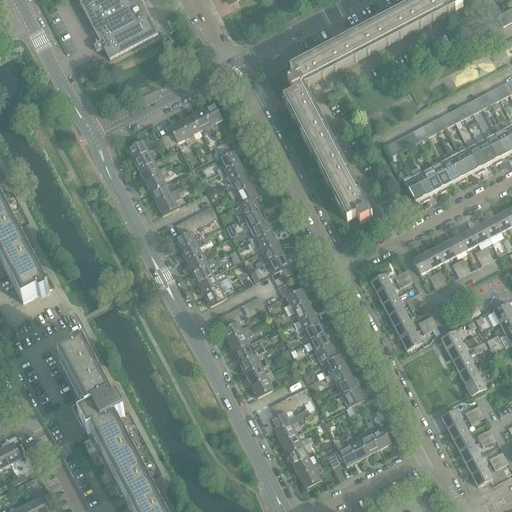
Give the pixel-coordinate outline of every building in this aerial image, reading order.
[(92,29),(100,43),(94,48),(97,53),(104,51),(110,62),(115,59),(115,60),(116,59),(115,59),(119,57),(120,57),(120,56),(124,54),(124,55),(125,55),(125,54),(129,52),(130,52),(129,52),(133,49),(134,50),(134,49),(138,47),(139,48),(139,47),(143,44),(143,45),(144,45),(143,44),(148,42),(148,43),(148,42),(152,40),(153,40),(153,39),(158,37),(153,27),(138,0),(87,0),(80,4),(82,9),(82,10),(83,10),(85,14),(84,14),(85,15),(87,19),(87,20),(88,19),(90,23),(89,24),(90,24),(92,28),(92,29)] [(368,211),(308,96),(310,89),(448,16),(455,12),(455,13),(463,8),(462,8),(461,5),(462,5),(459,0),(426,0),(291,71),(290,71),(291,72),(288,73),(275,80),(270,83),(280,104),(284,102),(347,222),(347,223),(356,218),(360,226),(369,221),(369,220),(372,219),(368,211)] [(502,29),(511,24),(506,13),(497,18),(502,29)] [(167,23),(172,34),(177,31),(178,31),(172,20),(171,20),(167,23)] [(511,81),(503,86),(509,97),(511,96),(511,81)] [(494,91),(500,102),(509,97),(503,86),(494,91)] [(491,107),(500,102),(494,91),(485,96),(491,107)] [(330,104),(340,99),(337,92),(333,95),(331,96),(326,98),(330,104)] [(482,112),(491,107),(485,96),(476,100),(482,112)] [(473,116),(482,112),(476,100),(467,105),(473,116)] [(464,121),(473,116),(467,105),(458,110),(464,121)] [(203,112),(215,133),(219,131),(216,125),(223,122),(215,106),(203,112)] [(455,126),(464,121),(458,110),(449,115),(455,126)] [(192,118),(200,134),(207,130),(210,136),(215,133),(203,112),(192,118)] [(446,131),(455,126),(449,115),(440,119),(446,131)] [(200,134),(192,118),(181,123),(192,145),(196,143),(193,137),(200,134)] [(437,135),(446,131),(440,119),(431,124),(437,135)] [(172,135),(177,146),(185,142),(188,148),(192,145),(181,123),(169,130),(172,135)] [(428,140),(437,135),(431,124),(422,129),(428,140)] [(419,145),(428,140),(422,129),(413,134),(419,145)] [(511,146),(504,131),(495,136),(506,158),(511,155),(511,146)] [(410,149),(419,145),(413,134),(404,138),(410,149)] [(172,135),(167,138),(172,149),(177,146),(172,135)] [(495,136),(486,140),(499,165),(501,164),(502,163),(501,160),(506,158),(495,136)] [(224,137),(218,140),(222,147),(227,144),(224,137)] [(167,138),(161,141),(167,151),(172,149),(167,138)] [(395,143),(401,154),(410,149),(404,138),(395,143)] [(486,140),(477,145),(488,167),(494,164),(495,167),(496,166),(496,167),(499,165),(486,140)] [(133,163),(155,151),(153,147),(147,150),(143,143),(127,151),(133,163)] [(401,154),(395,143),(386,148),(392,159),(401,154)] [(222,147),(217,149),(219,154),(230,149),(227,144),(222,147)] [(477,145),(468,150),(481,175),(483,174),(483,173),(484,173),(483,170),(488,167),(477,145)] [(230,149),(219,154),(222,160),(233,154),(230,149)] [(468,150),(459,154),(470,176),(476,174),(477,176),(478,176),(481,175),(468,150)] [(139,174),(155,166),(151,159),(157,156),(155,151),(133,163),(139,174)] [(222,169),(216,172),(219,176),(241,165),(235,153),(233,154),(222,160),(219,161),(222,169)] [(459,154),(450,159),(463,184),(465,183),(466,182),(465,179),(470,176),(459,154)] [(450,159),(440,164),(452,186),(457,183),(459,186),(460,185),(460,186),(463,184),(450,159)] [(440,164),(431,169),(445,194),(447,192),(448,192),(446,189),(452,186),(440,164)] [(241,165),(219,176),(221,180),(227,177),(231,184),(247,176),(241,165)] [(155,166),(139,174),(145,185),(167,173),(165,169),(158,172),(155,166)] [(431,169),(422,173),(434,195),(439,192),(441,195),(442,195),(445,194),(431,169)] [(151,196),(166,188),(163,181),(169,178),(167,173),(145,185),(151,196)] [(422,173),(413,178),(426,203),(429,202),(430,201),(428,198),(434,195),(422,173)] [(234,191),(228,194),(230,199),(253,187),(247,176),(231,184),(234,191)] [(426,203),(413,178),(404,183),(415,205),(421,202),(423,205),(424,204),(424,205),(426,203)] [(253,187),(230,199),(233,203),(239,199),(242,207),(255,200),(255,201),(259,199),(253,187)] [(157,207),(178,196),(176,192),(170,195),(166,188),(151,196),(157,207)] [(0,261),(23,306),(52,291),(40,269),(42,268),(30,244),(27,245),(20,230),(22,229),(17,220),(15,221),(9,208),(11,206),(2,189),(0,189),(0,261)] [(391,200),(386,191),(376,196),(381,206),(391,200)] [(163,219),(179,210),(175,203),(181,200),(178,196),(157,207),(163,219)] [(239,223),(261,212),(255,201),(255,200),(242,207),(239,209),(242,216),(237,219),(239,223)] [(218,219),(212,209),(206,212),(212,222),(218,219)] [(207,225),(212,222),(206,212),(201,214),(207,225)] [(261,212),(239,223),(241,228),(247,224),(251,231),(266,223),(261,212)] [(202,227),(207,225),(201,214),(196,217),(202,227)] [(501,235),(511,229),(511,227),(505,214),(493,220),(501,235)] [(197,230),(202,227),(196,217),(191,219),(197,230)] [(192,233),(197,230),(191,219),(186,222),(192,233)] [(490,241),(501,235),(493,220),(482,226),(490,241)] [(187,235),(191,233),(192,233),(186,222),(181,225),(187,235)] [(266,223),(251,231),(254,238),(248,241),(250,246),(272,234),(266,223)] [(176,227),(181,238),(187,235),(181,225),(176,227)] [(478,247),(490,241),(482,226),(470,232),(478,247)] [(467,253),(478,247),(470,232),(459,238),(467,253)] [(181,253),(203,242),(200,237),(194,241),(191,233),(187,235),(181,238),(175,242),(181,253)] [(272,234),(250,246),(253,250),(259,247),(262,254),(278,245),(272,234)] [(455,259),(467,253),(459,238),(447,244),(455,259)] [(505,249),(510,247),(508,241),(502,244),(505,249)] [(187,265),(203,256),(199,249),(205,246),(203,242),(181,253),(187,265)] [(443,265),(455,259),(447,244),(435,250),(443,265)] [(262,268),(284,256),(278,245),(262,254),(266,260),(260,263),(262,268)] [(432,271),(443,265),(435,250),(424,256),(432,271)] [(493,262),(487,250),(481,252),(488,265),(493,262)] [(482,268),(488,265),(481,252),(475,255),(482,268)] [(203,256),(187,265),(192,276),(214,264),(212,260),(206,263),(203,256)] [(282,272),(285,277),(286,280),(293,276),(289,269),(290,268),(284,256),(262,268),(264,272),(270,269),(274,276),(282,272)] [(432,271),(424,256),(412,262),(420,277),(432,271)] [(241,264),(238,258),(232,261),(234,264),(236,267),(241,264)] [(458,265),(465,277),(470,274),(464,262),(458,265)] [(214,264),(192,276),(198,287),(214,279),(210,272),(217,269),(214,264)] [(465,277),(458,265),(453,267),(459,280),(465,277)] [(274,276),(272,278),(274,283),(285,277),(282,272),(274,276)] [(410,278),(407,273),(394,279),(397,285),(410,278)] [(442,289),(447,286),(441,274),(435,277),(442,289)] [(250,282),(249,280),(247,276),(239,280),(242,286),(243,286),(250,282)] [(392,287),(386,276),(371,284),(377,295),(392,287)] [(285,277),(274,283),(277,288),(287,283),(286,280),(285,277)] [(436,292),(442,289),(435,277),(430,279),(436,292)] [(413,284),(410,278),(397,285),(400,291),(413,284)] [(214,279),(198,287),(204,298),(231,284),(228,280),(224,282),(217,285),(214,279)] [(250,282),(243,286),(246,291),(253,287),(250,282)] [(210,310),(226,301),(222,294),(233,288),(231,284),(204,298),(210,310)] [(291,290),(289,285),(278,290),(281,295),(291,290)] [(398,299),(392,287),(377,295),(383,307),(398,299)] [(283,300),(286,299),(294,295),(291,290),(281,295),(283,300)] [(294,295),(286,299),(290,307),(284,310),(286,314),(308,303),(302,291),(294,295)] [(422,301),(419,296),(406,302),(409,308),(422,301)] [(264,310),(259,299),(254,302),(259,313),(264,310)] [(404,311),(398,299),(383,307),(389,319),(404,311)] [(425,307),(422,301),(409,308),(412,313),(425,307)] [(254,316),(259,313),(254,302),(249,305),(254,316)] [(308,303),(286,314),(288,318),(294,315),(298,322),(314,314),(308,303)] [(475,303),(461,311),(467,322),(481,315),(475,303)] [(249,318),(254,316),(249,305),(244,308),(249,318)] [(499,325),(511,318),(511,312),(509,305),(493,313),(499,325)] [(244,321),(249,318),(244,308),(239,310),(244,321)] [(239,323),(244,321),(239,310),(234,313),(239,323)] [(410,322),(404,311),(389,319),(395,330),(410,322)] [(234,326),(238,324),(239,323),(234,313),(229,315),(234,326)] [(314,314),(298,322),(299,323),(294,326),(297,331),(295,332),(298,336),(320,325),(314,314)] [(223,318),(229,329),(234,326),(229,315),(223,318)] [(511,318),(499,325),(505,337),(511,333),(511,318)] [(434,324),(431,319),(419,325),(422,331),(434,324)] [(416,334),(410,322),(395,330),(401,342),(416,334)] [(228,344),(250,333),(248,328),(242,332),(238,324),(234,326),(229,329),(222,332),(228,344)] [(437,330),(434,324),(422,331),(424,337),(437,330)] [(320,325),(298,336),(300,340),(306,338),(310,344),(326,336),(320,325)] [(250,333),(228,344),(234,355),(250,347),(246,340),(252,337),(250,333)] [(447,352),(462,345),(456,333),(441,341),(447,352)] [(422,346),(416,334),(401,342),(407,354),(422,346)] [(326,336),(310,344),(313,351),(307,354),(310,359),(331,347),(326,336)] [(468,356),(462,345),(447,352),(453,364),(468,356)] [(250,347),(234,355),(240,366),(262,355),(266,353),(264,348),(253,354),(250,347)] [(331,347),(310,359),(312,363),(318,360),(322,367),(325,365),(337,359),(337,358),(331,347)] [(75,355),(60,364),(75,393),(78,398),(82,406),(74,410),(82,425),(84,428),(85,427),(88,433),(86,433),(88,437),(89,437),(93,445),(95,444),(102,457),(99,458),(109,476),(111,474),(118,487),(115,489),(120,498),(125,495),(128,500),(126,502),(127,504),(129,509),(130,510),(130,511),(167,511),(155,488),(151,482),(154,480),(149,471),(147,472),(140,460),(142,458),(134,441),(131,443),(124,429),(127,428),(123,421),(122,419),(125,417),(119,406),(119,405),(118,405),(111,392),(88,349),(83,352),(75,355)] [(262,355),(240,366),(246,378),(261,369),(258,363),(264,360),(262,355)] [(325,380),(347,368),(341,356),(337,358),(337,359),(325,365),(329,372),(323,375),(325,380)] [(474,368),(468,356),(453,364),(459,375),(474,368)] [(337,388),(353,379),(347,368),(325,380),(327,384),(333,381),(337,388)] [(480,379),(474,368),(459,375),(465,387),(480,379)] [(261,369),(246,378),(251,389),(273,377),(271,373),(265,376),(261,369)] [(276,382),(283,377),(281,373),(273,377),(276,382)] [(313,382),(309,375),(303,378),(307,385),(313,382)] [(258,400),(274,392),(270,385),(276,382),(273,377),(251,389),(258,400)] [(337,402),(359,390),(353,379),(337,388),(340,395),(334,398),(337,402)] [(480,379),(465,387),(472,399),(486,391),(480,379)] [(312,401),(306,390),(301,393),(307,404),(312,401)] [(363,403),(365,402),(359,390),(337,402),(339,406),(345,403),(348,410),(352,408),(355,414),(366,408),(363,403)] [(301,393),(296,396),(302,406),(307,404),(301,393)] [(296,396),(291,398),(297,409),(302,406),(296,396)] [(291,398),(286,401),(292,412),(297,409),(291,398)] [(286,401),(281,404),(287,414),(292,412),(286,401)] [(281,404),(276,406),(282,417),(286,415),(287,414),(281,404)] [(271,409),(276,420),(282,417),(276,406),(271,409)] [(352,408),(348,410),(346,411),(350,418),(356,415),(355,414),(352,408)] [(369,413),(368,413),(366,408),(355,414),(356,415),(358,419),(369,413)] [(481,414),(478,408),(466,415),(468,421),(481,414)] [(447,431),(463,424),(457,412),(441,420),(447,431)] [(484,420),(481,414),(468,421),(471,426),(484,420)] [(282,417),(276,420),(269,423),(276,435),(298,423),(295,419),(289,422),(286,415),(282,417)] [(298,423),(276,435),(281,446),(297,438),(294,431),(300,428),(298,423)] [(369,430),(381,451),(392,445),(384,429),(376,433),(373,428),(371,423),(367,425),(369,430)] [(463,424),(447,431),(454,443),(469,435),(463,424)] [(361,441),(369,457),(381,451),(369,430),(365,432),(365,434),(359,437),(361,441)] [(493,437),(490,431),(477,438),(480,444),(493,437)] [(469,435),(454,443),(460,455),(475,447),(469,435)] [(496,443),(493,437),(480,444),(483,449),(496,443)] [(297,438),(281,446),(287,457),(309,446),(313,444),(311,440),(301,444),(297,438)] [(347,441),(358,463),(369,457),(361,441),(354,445),(351,439),(348,440),(347,441)] [(345,449),(333,456),(338,466),(344,464),(346,469),(358,463),(347,441),(342,444),(345,449)] [(10,467),(22,461),(14,445),(2,451),(10,467)] [(309,446),(287,457),(293,468),(309,460),(305,453),(311,450),(309,446)] [(475,447),(460,455),(466,466),(481,458),(475,447)] [(0,472),(10,467),(2,451),(0,452),(0,472)] [(505,460),(502,454),(489,461),(492,467),(505,460)] [(338,466),(333,456),(327,459),(333,469),(338,466)] [(481,458),(466,466),(472,478),(487,470),(481,458)] [(309,460),(293,468),(299,480),(321,468),(319,464),(313,467),(309,460)] [(508,466),(505,460),(492,467),(495,473),(508,466)] [(321,468),(299,480),(305,491),(321,483),(318,476),(324,473),(321,468)] [(487,470),(472,478),(478,489),(493,482),(487,470)] [(34,511),(48,511),(42,499),(31,505),(34,511)]
